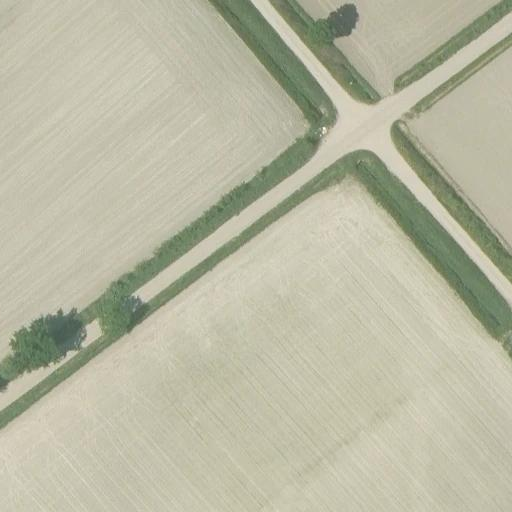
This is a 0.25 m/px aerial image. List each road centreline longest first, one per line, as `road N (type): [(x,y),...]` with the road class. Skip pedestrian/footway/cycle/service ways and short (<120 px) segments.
road 1 (track): [(0,399),(511,22)]
road 2 (track): [(258,0),(511,292)]
